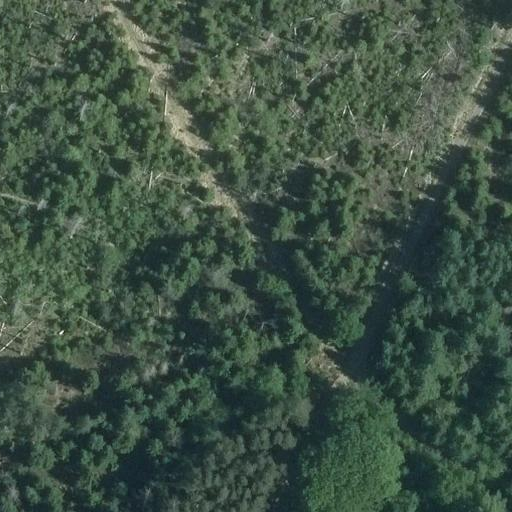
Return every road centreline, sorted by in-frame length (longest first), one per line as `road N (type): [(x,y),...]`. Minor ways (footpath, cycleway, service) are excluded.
road 1 (track): [(112,0),(226,198),(348,383)]
road 2 (track): [(348,383),(511,47)]
road 3 (track): [(504,511),(348,383)]
road 4 (track): [(283,511),(348,383)]
